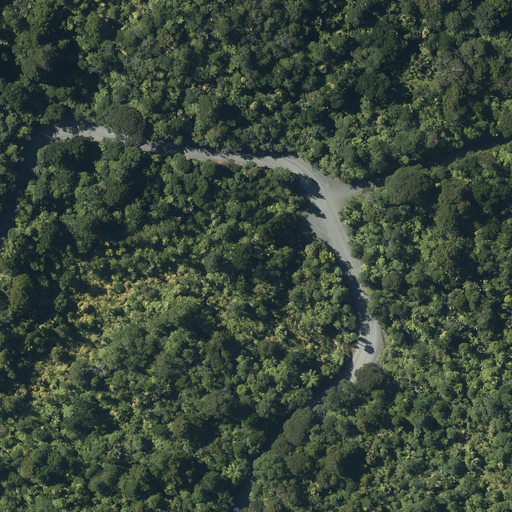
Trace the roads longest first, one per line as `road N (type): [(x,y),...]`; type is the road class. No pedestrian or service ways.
road 1 (unclassified): [(239,511),(280,437),(356,367),(370,338),(359,279),(296,162),(264,153),(209,154),(76,122),(44,126),(26,156),(0,243)]
road 2 (track): [(320,197),(511,151)]
